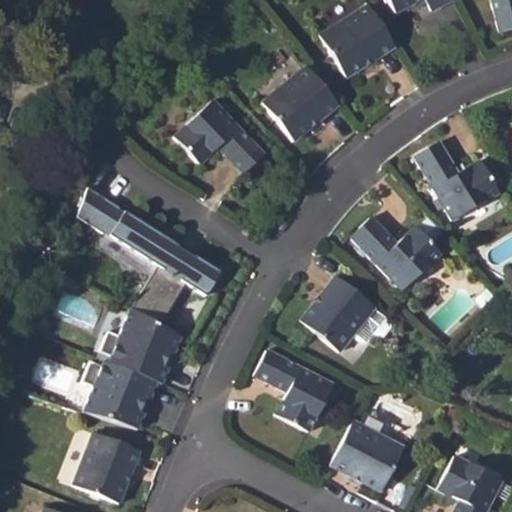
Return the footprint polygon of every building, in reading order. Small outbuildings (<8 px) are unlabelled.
[(386,0),(394,14),(418,0),(423,0),(430,11),(450,0),(386,0)] [(511,0),(489,0),(498,35),(511,31),(511,0)] [(318,36),(344,79),(393,48),(367,6),(318,36)] [(261,104),(293,142),(337,106),(305,68),(261,104)] [(172,138),(198,164),(217,147),(254,187),(275,167),(211,101),(172,138)] [(477,162),(455,176),(435,144),(412,157),(450,221),(496,194),(494,190),(503,184),(490,164),(481,169),(477,162)] [(130,310),(158,326),(185,284),(204,296),(219,271),(87,187),(77,216),(157,266),(130,310)] [(348,237),(400,291),(439,254),(413,227),(394,245),(369,218),(348,237)] [(373,309),(334,277),(298,322),(338,353),(351,337),(360,344),(365,343),(372,334),(377,338),(382,337),(389,329),(389,324),(372,310),(373,309)] [(180,338),(130,310),(118,337),(107,332),(98,353),(109,358),(107,363),(156,383),(160,385),(167,369),(163,367),(169,352),(173,354),(180,338)] [(273,416),(307,433),(331,385),(265,351),(252,376),(285,393),(273,416)] [(92,388),(81,414),(137,432),(143,414),(138,412),(144,397),(149,399),(156,383),(107,363),(103,361),(100,367),(89,362),(80,383),(92,388)] [(402,448),(351,422),(328,466),(380,493),(402,448)] [(71,487),(117,505),(138,452),(92,433),(71,487)] [(485,511),(501,482),(453,458),(436,491),(459,503),(454,511),(485,511)]
